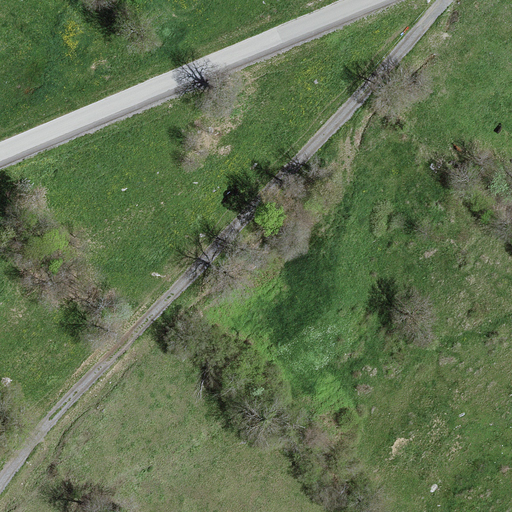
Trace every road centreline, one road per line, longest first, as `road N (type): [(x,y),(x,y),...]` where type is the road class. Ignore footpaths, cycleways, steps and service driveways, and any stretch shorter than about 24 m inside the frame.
road 1 (track): [(0,485),(74,394),(445,0)]
road 2 (tertiary): [(0,153),(367,0)]
